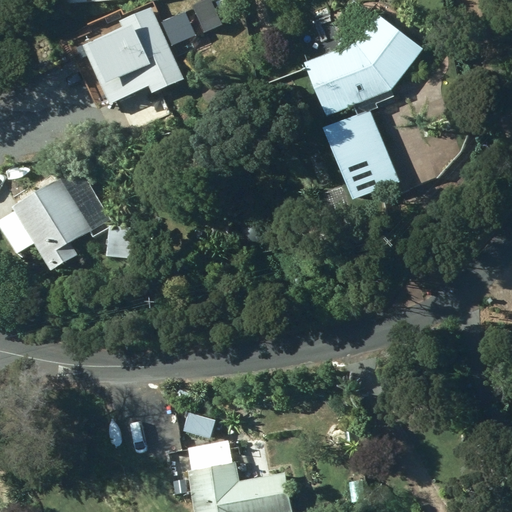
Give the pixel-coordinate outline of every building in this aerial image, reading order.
[(187,79),(153,7),(123,21),(125,25),(85,44),(113,104),(152,86),(155,93),(187,79)] [(326,127),(355,199),(402,180),(372,110),(381,107),(380,103),(396,97),(393,89),(424,49),(378,14),(356,41),(307,62),(329,115),(354,106),(357,115),(326,127)] [(80,166),(13,207),(15,210),(0,219),(0,224),(18,254),(35,243),(52,272),(79,255),(72,244),(113,220),(80,166)] [(110,225),(108,257),(133,258),(135,224),(130,224),(130,227),(110,225)] [(196,511),(293,511),(287,473),(241,481),(237,461),(218,465),(213,442),(188,447),(193,471),(190,471),(196,511)]
